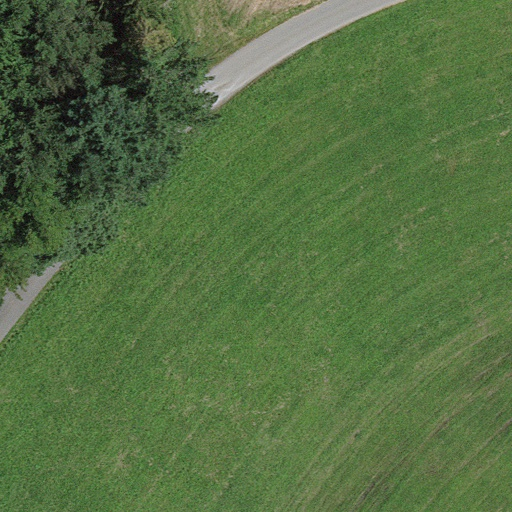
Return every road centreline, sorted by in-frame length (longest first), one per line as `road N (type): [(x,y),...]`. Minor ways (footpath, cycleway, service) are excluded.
road 1 (unclassified): [(0,328),(188,95),(374,0)]
road 2 (track): [(188,95),(0,17)]
